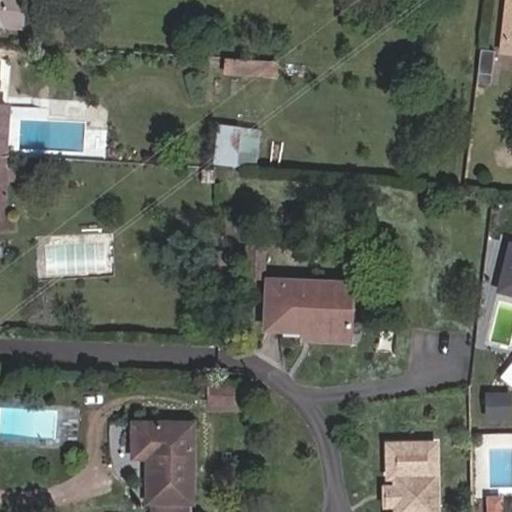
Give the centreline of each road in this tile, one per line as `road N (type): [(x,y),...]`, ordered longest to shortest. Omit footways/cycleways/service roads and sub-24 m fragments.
road 1 (unknown): [(278,380),(333,380),(450,339)]
road 2 (unknown): [(0,499),(96,506),(161,500)]
